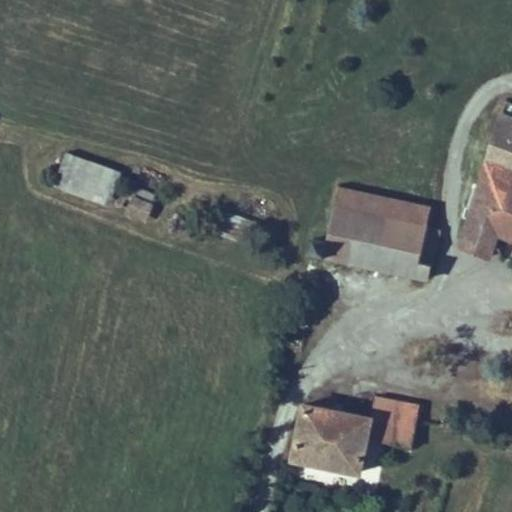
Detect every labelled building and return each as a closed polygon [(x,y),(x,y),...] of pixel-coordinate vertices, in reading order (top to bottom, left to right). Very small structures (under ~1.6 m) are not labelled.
[(511,123),(499,120),(457,247),(482,255),(486,244),(511,251),(511,123)] [(122,173),(70,155),(59,188),(110,206),(122,173)] [(147,219),(156,195),(137,187),(127,211),(147,219)] [(337,208),(421,222),(427,203),(342,187),(337,208)] [(412,270),(421,222),(337,208),(334,207),(325,241),(316,241),(313,253),(412,270)] [(247,245),(254,221),(225,213),(218,236),(247,245)] [(435,224),(421,222),(412,270),(426,273),(435,224)] [(482,255),(457,247),(454,256),(479,265),(482,255)] [(374,411),(416,417),(418,400),(377,392),(374,411)] [(413,430),(416,417),(374,411),(304,399),(301,400),(296,433),(288,462),(359,473),(366,429),(404,436),(413,430)]
